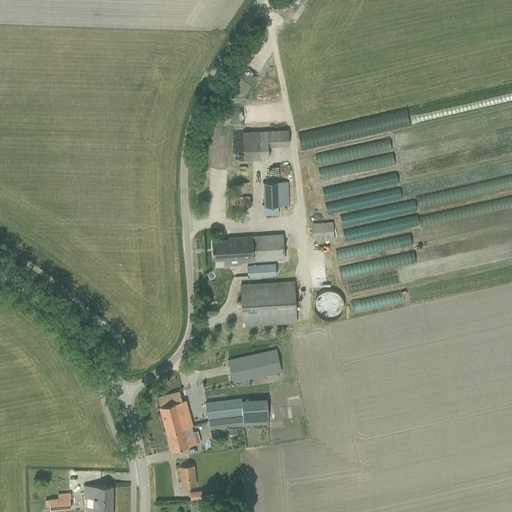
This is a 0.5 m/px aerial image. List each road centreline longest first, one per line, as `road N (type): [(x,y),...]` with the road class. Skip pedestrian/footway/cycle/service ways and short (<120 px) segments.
road 1 (unclassified): [(120,390),(175,361),(184,345),(186,136),(265,0)]
road 2 (tertiary): [(120,390),(79,335),(0,272)]
road 3 (tertiary): [(139,511),(138,461),(120,390)]
